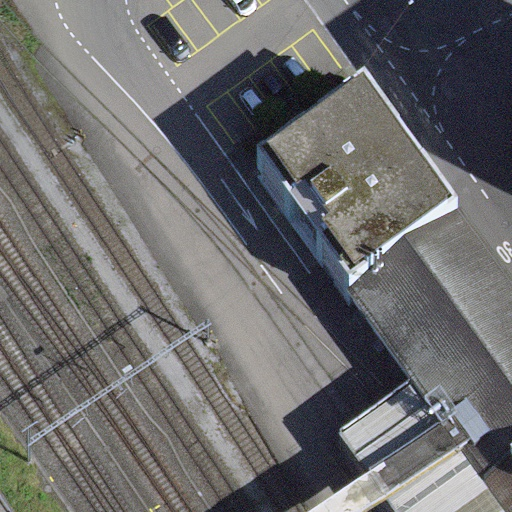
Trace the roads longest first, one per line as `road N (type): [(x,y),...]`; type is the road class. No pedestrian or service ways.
road 1 (unclassified): [(402,76),(511,225)]
road 2 (residential): [(511,18),(402,76)]
